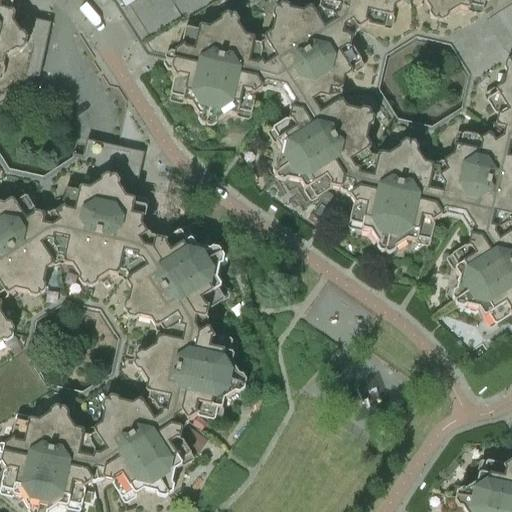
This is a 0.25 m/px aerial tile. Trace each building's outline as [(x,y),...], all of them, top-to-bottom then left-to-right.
[(0,0),(0,70),(1,69),(4,60),(14,54),(19,36),(12,25),(14,17),(13,14),(8,13),(10,4),(9,2),(0,0)] [(110,0),(110,3),(127,30),(145,58),(172,64),(174,54),(182,49),(186,34),(188,32),(197,35),(198,30),(200,29),(208,31),(219,25),(237,28),(243,39),(251,41),(253,44),(252,47),(259,49),(264,46),(262,42),(264,39),(270,35),(273,23),(289,12),(301,15),(308,11),(311,11),(313,15),(320,11),(321,5),(317,3),(315,1),(315,0),(110,0)] [(321,5),(320,11),(328,13),(332,20),(344,29),(351,25),(355,31),(359,32),(367,27),(381,30),(383,28),(385,19),(389,20),(392,18),(394,11),(404,4),(401,0),(315,0),(315,1),(317,3),(321,5)] [(511,0),(482,0),(481,9),(478,10),(469,8),(469,12),(466,14),(458,11),(447,19),(429,14),(422,4),(414,2),(412,0),(401,0),(404,4),(394,11),(392,18),(389,20),(385,19),(383,28),(381,30),(367,27),(359,32),(355,31),(351,25),(344,29),(342,38),(350,39),(351,41),(349,51),(356,63),(356,65),(349,70),(351,74),(350,77),(343,82),(341,90),(337,93),(329,91),(326,100),(333,107),(337,104),(341,105),(345,111),(358,114),(368,130),(365,143),(369,149),(368,153),(364,155),(367,161),(374,162),(376,158),(378,156),(386,158),(398,151),(415,156),(422,166),(430,169),(432,171),(430,178),(439,180),(446,175),(441,168),(441,166),(451,159),(453,150),(456,149),(460,150),(462,140),(464,139),(479,143),(487,138),(489,138),(494,145),(501,141),(503,132),(495,130),(494,128),(496,118),(488,106),(489,103),(497,99),(495,95),(495,92),(502,88),(505,75),(511,71),(511,0)] [(412,0),(414,2),(422,4),(429,14),(447,19),(458,11),(466,14),(469,12),(469,8),(478,10),(481,9),(482,0),(412,0)] [(285,90),(295,106),(311,103),(318,99),(326,100),(329,91),(337,93),(341,90),(343,82),(350,77),(351,74),(349,70),(356,65),(356,63),(349,51),(351,41),(350,39),(342,38),(344,29),(332,20),(328,13),(320,11),(313,15),(311,11),(308,11),(301,15),(289,12),(273,23),(270,35),(264,39),(262,42),(264,46),(259,49),(256,59),(262,67),(266,85),(285,90)] [(26,16),(12,25),(19,36),(14,54),(4,60),(1,69),(0,70),(0,207),(3,208),(10,204),(13,204),(14,206),(22,201),(25,201),(33,215),(43,216),(44,219),(42,226),(51,228),(58,224),(53,217),(54,214),(63,209),(66,195),(68,193),(77,195),(78,191),(80,190),(89,191),(100,184),(117,188),(123,197),(136,189),(143,153),(114,146),(99,143),(84,139),(80,155),(71,153),(70,159),(41,177),(7,170),(0,157),(0,106),(25,91),(31,93),(33,79),(39,80),(45,51),(51,22),(26,16)] [(260,89),(266,85),(262,67),(256,59),(259,49),(252,47),(253,44),(251,41),(243,39),(237,28),(219,25),(208,31),(200,29),(198,30),(197,35),(188,32),(186,34),(182,49),(174,54),(172,64),(170,72),(174,80),(171,95),(173,97),(181,99),(180,103),(182,106),(191,108),(197,118),(214,123),(226,116),(234,118),(237,116),(238,113),(246,114),(249,113),(253,98),(261,93),(261,90),(260,89)] [(511,71),(505,75),(502,88),(495,92),(495,95),(497,99),(489,103),(488,106),(496,118),(494,128),(495,130),(503,132),(501,141),(511,148),(511,71)] [(343,183),(351,185),(359,173),(360,165),(367,161),(364,155),(368,153),(369,149),(365,143),(368,130),(358,114),(345,111),(341,105),(337,104),(333,107),(326,100),(318,99),(311,103),(295,106),(294,112),(292,112),(290,113),(287,122),(274,131),(273,134),(278,142),(275,144),(274,146),(279,153),(276,166),(285,181),(298,185),(302,190),(305,191),(308,190),(314,197),(316,198),(330,190),(339,192),(341,191),(343,183)] [(446,175),(439,180),(444,187),(442,196),(445,212),(463,216),(474,233),(491,230),(501,232),(509,227),(510,220),(511,220),(511,148),(501,141),(494,145),(489,138),(487,138),(479,143),(464,139),(462,140),(460,150),(456,149),(453,150),(451,159),(441,166),(441,168),(446,175)] [(374,162),(367,161),(360,165),(359,173),(351,185),(356,193),(350,196),(349,199),(354,207),(350,222),(351,224),(360,226),(359,230),(361,233),(369,235),(376,246),(394,250),(405,243),(412,244),(415,243),(416,239),(425,241),(427,240),(432,225),(440,220),(440,217),(439,215),(445,212),(442,196),(444,187),(439,180),(430,178),(432,171),(430,169),(422,166),(415,156),(398,151),(386,158),(378,156),(376,158),(374,162)] [(58,224),(51,228),(53,242),(52,249),(56,255),(63,257),(62,264),(64,266),(71,268),(78,279),(96,283),(108,276),(115,277),(118,276),(120,269),(127,271),(134,267),(135,260),(143,249),(139,242),(145,237),(146,235),(141,227),(144,212),(142,210),(133,208),(134,204),(133,201),(125,200),(123,197),(117,188),(100,184),(89,191),(80,190),(78,191),(77,195),(68,193),(66,195),(63,209),(54,214),(53,217),(58,224)] [(0,294),(2,293),(5,297),(7,297),(14,292),(27,296),(42,286),(45,273),(52,268),(53,266),(49,260),(56,255),(52,249),(53,242),(51,228),(42,226),(44,219),(43,216),(33,215),(25,201),(22,201),(14,206),(13,204),(10,204),(3,208),(0,207),(0,294)] [(511,231),(509,227),(501,232),(491,230),(474,233),(473,239),(471,239),(469,240),(466,249),(453,257),(453,260),(457,268),(454,271),(453,273),(458,281),(455,293),(465,308),(477,311),(482,318),(484,318),(489,316),(493,324),(496,325),(508,318),(511,318),(511,231)] [(161,326),(165,332),(171,328),(179,330),(194,328),(196,320),(204,321),(206,320),(208,311),(220,303),(220,300),(216,292),(219,289),(220,287),(215,279),(217,266),(208,251),(195,249),(191,242),(188,241),(185,243),(180,236),(177,235),(165,244),(155,241),(153,243),(151,251),(143,249),(135,260),(134,267),(127,271),(131,277),(126,281),(125,284),(130,291),(127,303),(137,319),(149,322),(154,329),(156,329),(161,326)] [(0,455),(2,456),(3,446),(11,441),(15,427),(17,426),(26,428),(27,423),(30,422),(38,423),(49,417),(66,421),(74,431),(82,433),(83,436),(82,440),(89,441),(94,437),(92,433),(93,431),(100,426),(103,414),(118,404),(130,407),(137,402),(141,403),(144,406),(149,402),(151,395),(146,395),(145,392),(146,384),(139,373),(143,355),(154,348),(156,340),(158,339),(163,339),(165,332),(161,326),(156,329),(154,329),(149,322),(137,319),(127,303),(130,291),(125,284),(126,281),(131,277),(127,271),(120,269),(118,276),(115,277),(108,276),(96,283),(78,279),(71,268),(64,266),(62,264),(63,257),(56,255),(49,260),(53,266),(52,268),(45,273),(42,286),(27,296),(14,292),(7,297),(5,297),(2,293),(0,294),(0,305),(0,306),(0,316),(5,325),(2,343),(0,343),(0,455)] [(151,395),(149,402),(153,410),(161,411),(174,420),(181,416),(185,422),(188,423),(196,418),(210,420),(212,419),(215,410),(218,410),(221,408),(223,401),(234,394),(237,376),(230,365),(232,358),(231,355),(227,353),(228,345),(227,342),(213,340),(208,332),(205,331),(198,335),(194,328),(179,330),(171,328),(165,332),(163,339),(158,339),(156,340),(154,348),(143,355),(139,373),(146,384),(145,392),(146,395),(151,395)] [(94,437),(89,441),(94,448),(92,456),(95,472),(104,473),(102,481),(103,483),(113,485),(120,497),(123,498),(131,493),(133,496),(136,496),(143,492),(155,495),(171,485),(173,472),(180,468),(181,466),(179,462),(187,456),(187,454),(179,442),(181,432),(180,430),(172,429),(174,420),(161,411),(153,410),(149,402),(144,406),(141,403),(137,402),(130,407),(118,404),(103,414),(100,426),(93,431),(92,433),(94,437)] [(88,476),(95,472),(92,456),(94,448),(89,441),(82,440),(83,436),(82,433),(74,431),(66,421),(49,417),(38,423),(30,422),(27,423),(26,428),(17,426),(15,427),(11,441),(3,446),(2,456),(0,465),(5,473),(2,488),(4,491),(12,493),(12,497),(13,499),(21,501),(28,511),(29,511),(51,511),(57,508),(65,510),(68,508),(69,504),(77,506),(80,505),(83,491),(92,485),(92,483),(88,476)] [(197,419),(192,425),(200,431),(205,424),(197,419)] [(204,441),(188,430),(181,440),(196,451),(204,441)] [(511,511),(511,463),(510,463),(502,468),(488,465),(486,466),(483,475),(480,475),(477,476),(475,484),(464,491),(460,509),(462,511),(511,511)]
